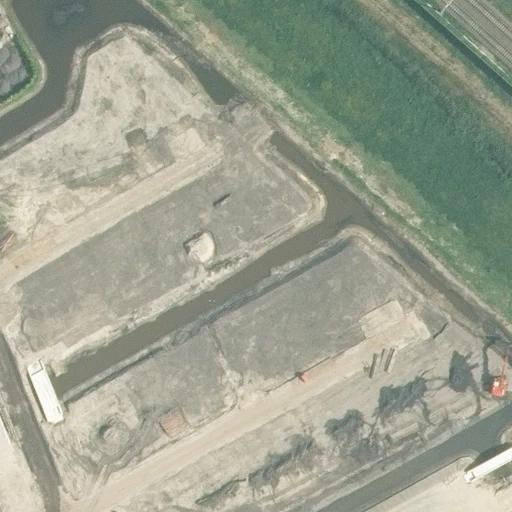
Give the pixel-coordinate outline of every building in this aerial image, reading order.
[(71,127),(17,158),(49,215),(92,190),(86,180),(97,174),(71,127)] [(0,176),(0,241),(18,231),(14,225),(24,219),(0,176)] [(111,236),(78,256),(110,312),(154,287),(129,244),(120,249),(111,236)] [(364,254),(316,279),(341,323),(388,297),(364,254)] [(50,275),(21,292),(50,346),(90,323),(62,276),(54,281),(50,275)] [(297,291),(251,317),(282,373),(317,354),(314,348),(325,342),(297,291)] [(230,329),(182,355),(216,414),(251,394),(246,386),(256,380),(230,329)] [(431,363),(421,369),(448,416),(491,391),(461,340),(428,358),(431,363)] [(162,368),(122,391),(153,447),(181,431),(178,424),(188,418),(162,368)] [(383,377),(354,394),(384,450),(425,427),(400,381),(389,387),(383,377)] [(105,401),(70,420),(101,477),(125,464),(121,455),(131,449),(105,401)] [(324,412),(290,432),(322,486),(363,462),(338,414),(328,419),(324,412)] [(256,446),(233,460),(260,511),(272,511),(298,498),(273,450),(262,456),(256,446)] [(200,480),(175,494),(184,511),(231,511),(215,482),(205,488),(200,480)]
